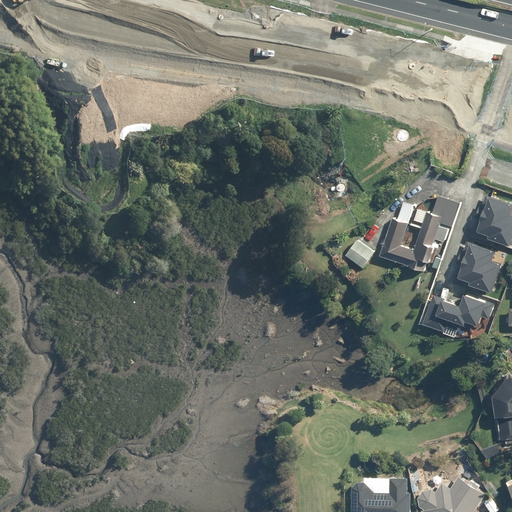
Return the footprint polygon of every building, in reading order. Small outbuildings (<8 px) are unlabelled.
[(20,28),(30,0),(0,0),(0,33),(8,36),(12,25),(20,28)] [(163,21),(167,5),(150,1),(134,68),(165,75),(178,25),(163,21)] [(99,58),(110,61),(115,42),(108,40),(116,11),(95,6),(93,14),(66,7),(58,36),(101,47),(99,58)] [(238,21),(211,15),(197,72),(223,79),(238,21)] [(294,59),(297,48),(281,44),(278,52),(252,45),(245,72),(264,77),(262,84),(288,91),(290,84),(295,85),(301,61),(294,59)] [(384,61),(324,47),(318,71),(379,85),(384,61)] [(137,70),(118,65),(113,86),(132,91),(137,70)] [(483,99),(433,81),(424,108),(474,125),(483,99)] [(344,85),(324,83),(322,100),(342,103),(344,85)] [(267,89),(242,92),(245,113),(269,110),(267,89)] [(74,93),(49,106),(60,127),(54,130),(62,146),(93,130),(74,93)] [(86,153),(60,178),(72,191),(81,184),(100,204),(118,188),(86,153)] [(395,215),(383,255),(425,269),(428,260),(435,262),(440,247),(433,245),(435,237),(447,240),(459,202),(409,186),(399,216),(395,215)] [(511,202),(489,195),(474,237),(511,250),(511,202)] [(358,240),(348,254),(366,268),(376,254),(358,240)] [(498,251),(471,242),(458,282),(479,289),(480,286),(497,291),(507,263),(495,260),(498,251)] [(466,305),(437,294),(426,322),(448,330),(450,324),(461,328),(463,322),(468,325),(470,319),(481,324),(490,300),(471,293),(466,305)] [(511,371),(510,370),(494,392),(498,433),(511,430),(511,371)] [(421,496),(421,498),(421,499),(421,501),(422,503),(423,504),(424,505),(425,506),(425,507),(431,511),(473,511),(487,493),(462,475),(453,488),(444,482),(438,491),(437,490),(436,489),(434,488),(432,488),(431,488),(429,488),(427,488),(426,489),(424,490),(423,491),(422,493),(421,494),(421,496)] [(412,511),(413,491),(409,491),(409,478),(392,477),(392,493),(374,492),(369,482),(358,482),(356,511),(412,511)]
